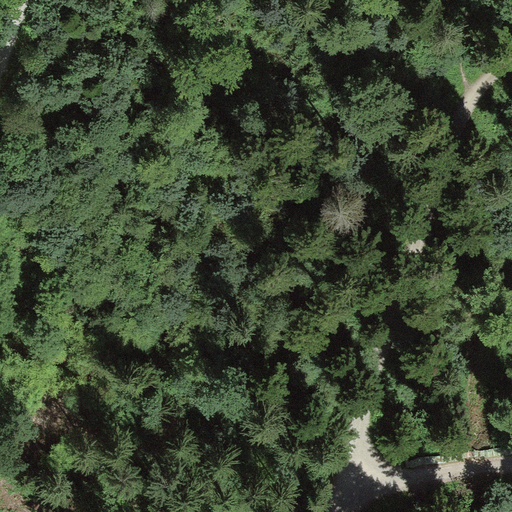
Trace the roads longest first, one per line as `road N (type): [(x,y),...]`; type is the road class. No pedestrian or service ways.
road 1 (track): [(333,511),(456,138),(477,96),(511,61)]
road 2 (track): [(511,464),(453,467),(339,492),(326,511)]
